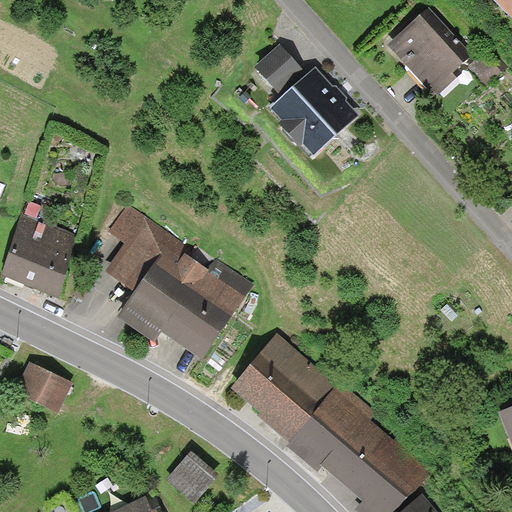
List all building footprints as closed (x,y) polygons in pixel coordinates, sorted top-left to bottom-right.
[(511,0),(493,0),(511,18),(511,0)] [(473,56),(430,10),(388,47),(436,99),(462,75),(457,70),(473,56)] [(254,68),(278,94),(304,71),(280,45),(254,68)] [(484,53),(467,69),(484,88),(501,72),(484,53)] [(316,68),(270,110),(314,158),(360,116),(316,68)] [(189,247),(128,205),(109,233),(125,244),(105,273),(135,294),(170,245),(184,254),(189,247)] [(59,301),(79,236),(22,214),(1,277),(59,301)] [(118,320),(155,345),(162,335),(206,270),(184,254),(170,245),(135,294),(118,320)] [(214,258),(206,270),(162,335),(202,361),(254,284),(214,258)] [(338,386),(277,334),(230,389),(260,414),(257,417),(288,444),(338,386)] [(15,394),(58,415),(73,384),(30,363),(15,394)] [(378,414),(340,382),(338,386),(288,444),(286,447),(317,474),(322,468),(363,503),(356,511),(397,511),(436,467),(398,436),(394,441),(371,421),(378,414)] [(511,409),(499,414),(511,446),(511,409)] [(192,452),(167,480),(194,504),(219,476),(192,452)] [(438,511),(422,494),(402,511),(438,511)] [(152,511),(146,497),(114,511),(156,511),(153,511),(152,511)]
